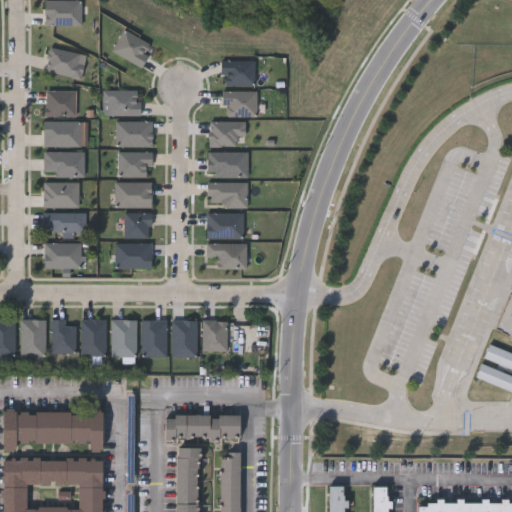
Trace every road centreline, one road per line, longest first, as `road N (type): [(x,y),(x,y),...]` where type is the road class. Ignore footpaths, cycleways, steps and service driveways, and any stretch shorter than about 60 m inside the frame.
road 1 (tertiary): [(435,0),(377,73),(313,215),(292,345),(286,511)]
road 2 (residential): [(19,305),(18,0)]
road 3 (residential): [(0,305),(297,306)]
road 4 (residential): [(182,306),(182,78)]
